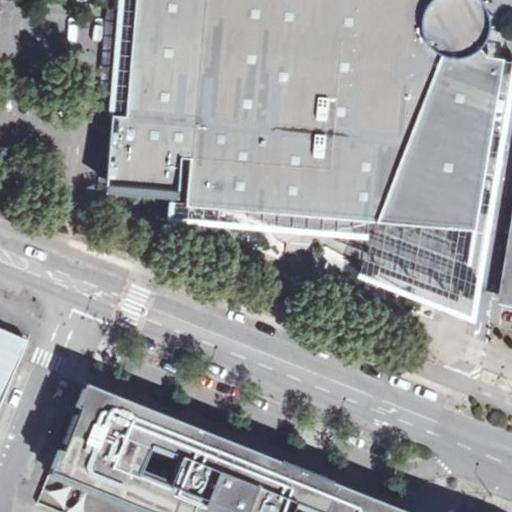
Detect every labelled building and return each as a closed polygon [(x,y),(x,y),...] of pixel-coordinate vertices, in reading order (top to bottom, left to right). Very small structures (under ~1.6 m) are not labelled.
[(383,225),(462,231),(488,71),(475,53),(487,36),(489,26),(487,16),(484,8),(478,1),(476,0),(144,0),(134,120),(121,119),(115,182),(176,187),(178,160),(189,161),(185,208),(234,212),(255,221),(270,226),(301,231),(324,232),(339,230),(371,224),(383,225)] [(450,295),(462,231),(383,225),(376,267),(450,295)] [(0,411),(27,343),(0,332),(0,411)] [(281,462),(86,384),(51,472),(39,502),(64,511),(385,511),(386,510),(329,487),(325,497),(275,477),(281,462)] [(330,482),(329,487),(386,510),(385,511),(404,511),(347,489),(330,482)]
